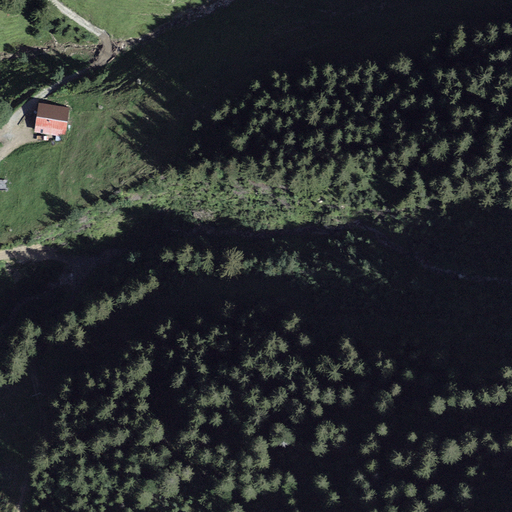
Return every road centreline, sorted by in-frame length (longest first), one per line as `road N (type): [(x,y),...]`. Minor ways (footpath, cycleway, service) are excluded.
road 1 (track): [(17,511),(38,408),(37,359),(47,326),(88,286),(88,264),(0,259)]
road 2 (track): [(0,174),(40,99),(108,50),(109,40),(52,0)]
